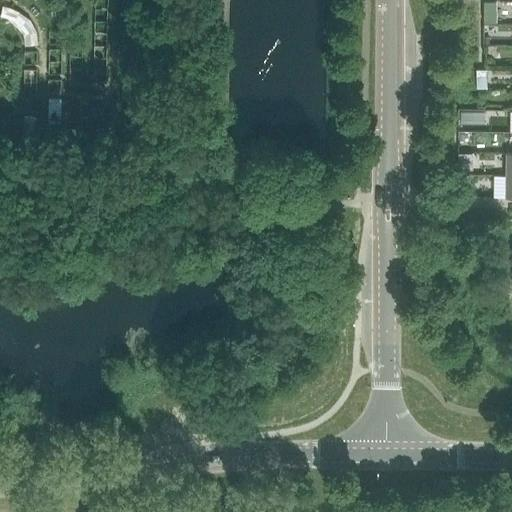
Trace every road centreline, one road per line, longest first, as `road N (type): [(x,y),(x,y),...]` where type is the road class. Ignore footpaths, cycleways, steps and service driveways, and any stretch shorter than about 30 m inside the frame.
road 1 (tertiary): [(385,455),(226,458),(0,484)]
road 2 (tertiary): [(385,455),(386,236)]
road 3 (tertiary): [(387,168),(389,0)]
road 4 (tertiary): [(511,457),(385,455)]
